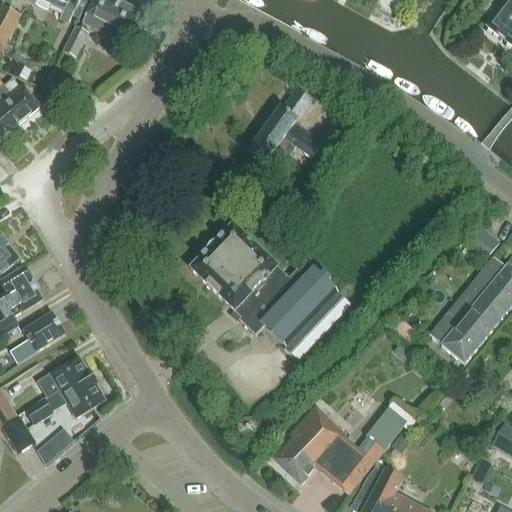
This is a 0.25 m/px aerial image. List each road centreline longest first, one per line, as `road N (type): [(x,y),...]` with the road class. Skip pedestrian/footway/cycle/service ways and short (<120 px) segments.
road 1 (residential): [(187,24),(234,18),(396,110),(511,194)]
road 2 (tertiary): [(159,401),(89,297),(81,247)]
road 3 (residential): [(24,511),(159,401)]
road 4 (tertiary): [(265,511),(205,460),(159,401)]
road 5 (tertiary): [(81,247),(141,122)]
road 6 (residential): [(31,189),(113,119),(141,122)]
